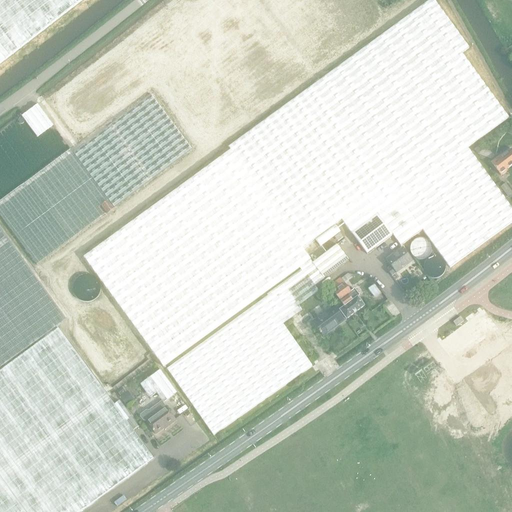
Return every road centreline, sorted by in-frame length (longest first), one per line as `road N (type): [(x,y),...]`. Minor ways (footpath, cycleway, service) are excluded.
road 1 (secondary): [(148,511),(511,248)]
road 2 (unclassified): [(0,110),(142,0)]
